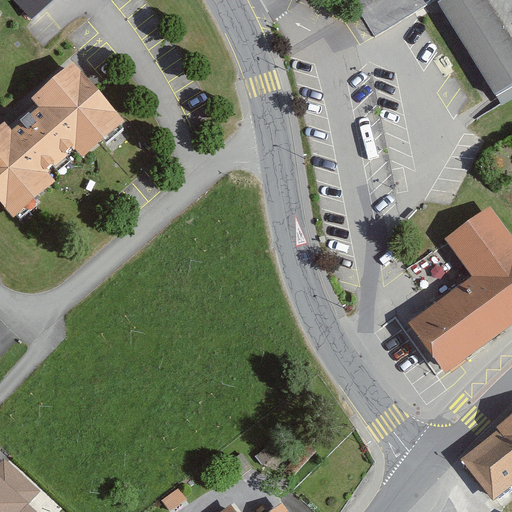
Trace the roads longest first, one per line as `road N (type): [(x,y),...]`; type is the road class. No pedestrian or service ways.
road 1 (tertiary): [(274,140),(297,265),(315,314),(362,391),(426,469)]
road 2 (residential): [(0,304),(36,315),(78,290),(218,165),(274,140)]
road 3 (tertiary): [(225,0),(254,57),(274,140)]
